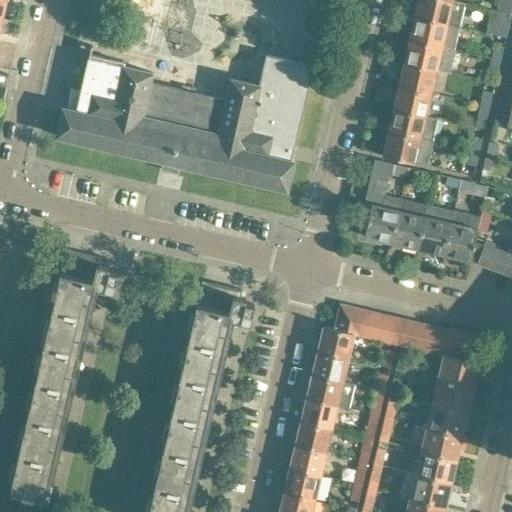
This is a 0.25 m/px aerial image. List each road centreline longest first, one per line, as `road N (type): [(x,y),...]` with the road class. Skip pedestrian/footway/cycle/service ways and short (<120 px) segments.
road 1 (residential): [(308,271),(4,200)]
road 2 (residential): [(308,271),(365,0)]
road 3 (residential): [(251,511),(308,271)]
road 4 (residential): [(511,319),(308,271)]
road 5 (residential): [(4,200),(50,0)]
road 6 (residential): [(511,378),(482,511)]
